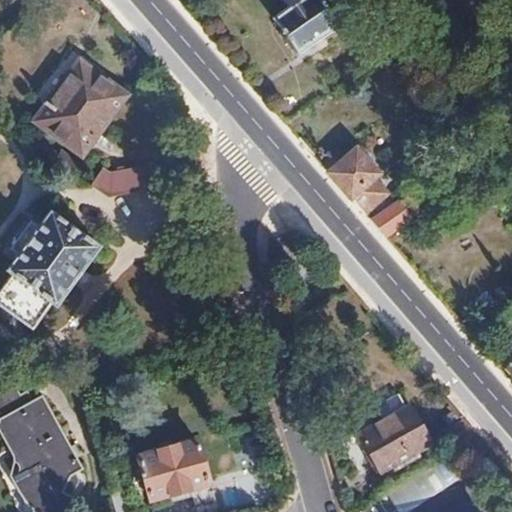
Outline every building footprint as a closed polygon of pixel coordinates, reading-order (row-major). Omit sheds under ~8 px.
[(321,0),(299,0),(272,19),(296,54),(339,25),(321,0)] [(80,62),(36,122),(82,157),(127,96),(80,62)] [(372,178),(377,173),(355,150),(342,161),(335,155),(323,167),(345,191),(364,213),(385,193),(372,178)] [(156,191),(149,167),(111,178),(104,172),(90,189),(109,203),(156,191)] [(408,220),(396,202),(370,220),(378,229),(384,237),(408,220)] [(51,304),(55,306),(98,248),(50,212),(7,271),(11,274),(0,289),(0,306),(32,330),(51,304)] [(454,286),(472,305),(493,285),(474,266),(454,286)] [(135,371),(119,375),(121,382),(136,378),(135,371)] [(82,469),(40,395),(33,400),(26,390),(20,394),(11,382),(0,387),(0,415),(2,418),(0,419),(0,427),(25,470),(13,477),(16,482),(21,490),(27,497),(34,505),(40,511),(67,511),(75,499),(63,490),(71,477),(73,473),(78,471),(82,469)] [(429,442),(407,405),(358,436),(380,473),(429,442)] [(453,449),(477,434),(464,419),(443,434),(453,449)] [(196,440),(139,458),(151,500),(209,482),(196,440)]
